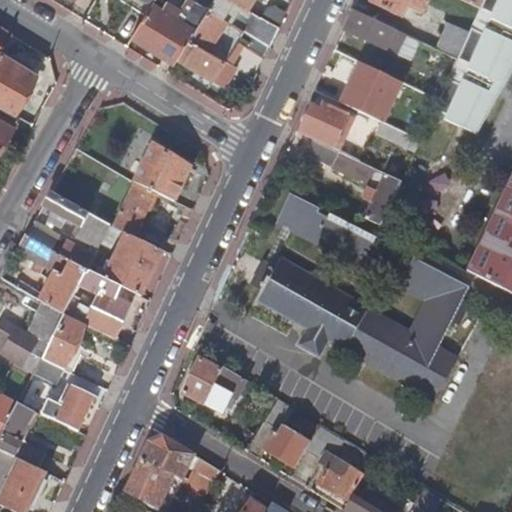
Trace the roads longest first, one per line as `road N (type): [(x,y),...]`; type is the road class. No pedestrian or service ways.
road 1 (residential): [(254,156),(134,407)]
road 2 (residential): [(134,407),(310,511)]
road 3 (residential): [(0,227),(95,58)]
road 4 (residential): [(254,156),(95,58)]
road 5 (residential): [(329,0),(254,156)]
